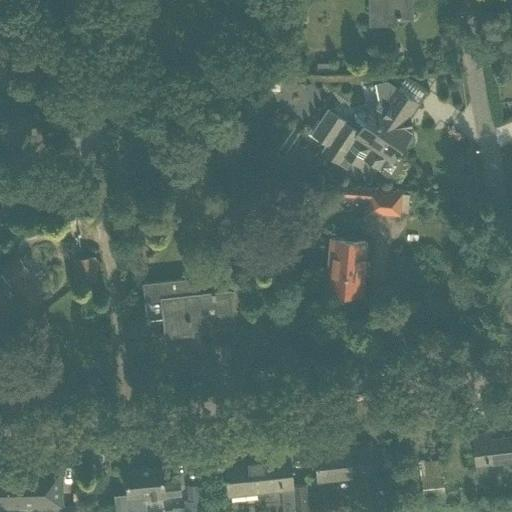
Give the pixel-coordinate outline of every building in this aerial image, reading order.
[(244,0),(244,9),(258,9),(258,0),(244,0)] [(384,18),(391,18),(411,17),(410,0),(368,0),(369,9),(384,8),(384,18)] [(0,15),(0,81),(17,82),(19,15),(0,15)] [(414,138),(411,117),(420,103),(391,83),(374,106),(373,106),(368,114),(363,111),(354,113),(357,128),(345,121),(345,120),(328,108),(319,120),(317,119),(307,134),(325,145),(321,151),(346,167),(351,160),(360,166),(364,159),(381,169),(381,171),(383,172),(384,174),(385,175),(387,175),(389,176),(391,176),(392,176),(394,175),(396,174),(397,173),(398,172),(399,170),(400,169),(400,167),(401,165),(400,163),(400,162),(399,160),(398,159),(397,157),(395,156),(402,146),(403,147),(404,147),(406,147),(407,147),(409,147),(410,146),(411,145),(412,144),(414,141),(414,140),(414,138)] [(62,125),(102,127),(104,101),(63,99),(62,125)] [(270,166),(259,166),(259,177),(269,179),(275,182),(283,180),(286,174),(284,166),(277,163),(270,166)] [(78,166),(64,171),(68,185),(82,181),(78,166)] [(402,193),(336,188),(335,195),(368,198),(367,212),(400,215),(402,193)] [(364,240),(344,239),(330,238),(325,291),(359,294),(364,240)] [(28,271),(16,255),(0,268),(0,325),(3,330),(6,330),(19,321),(20,318),(18,316),(39,300),(21,276),(28,271)] [(96,281),(93,257),(74,259),(76,283),(96,281)] [(161,302),(162,317),(165,336),(192,333),(191,328),(233,324),(229,295),(231,295),(230,288),(199,292),(197,276),(143,282),(144,300),(160,298),(161,302)] [(474,437),(476,457),(478,469),(511,464),(511,439),(489,442),(488,435),(474,437)] [(371,469),(370,455),(349,458),(348,448),(314,451),(317,478),(350,475),(350,471),(371,469)] [(289,454),(224,461),(226,481),(228,497),(231,496),(281,491),(293,489),(295,508),(295,511),(300,511),(308,511),(304,484),(292,485),(289,454)] [(443,458),(420,460),(422,484),(445,482),(443,458)] [(124,471),(128,510),(145,509),(144,498),(180,495),(178,481),(163,483),(161,467),(124,471)] [(0,504),(61,503),(60,470),(21,471),(21,473),(0,473),(0,504)] [(376,507),(374,482),(351,484),(351,496),(346,496),(346,502),(346,509),(376,507)] [(185,509),(166,511),(201,511),(199,485),(187,486),(188,501),(184,502),(185,509)]
